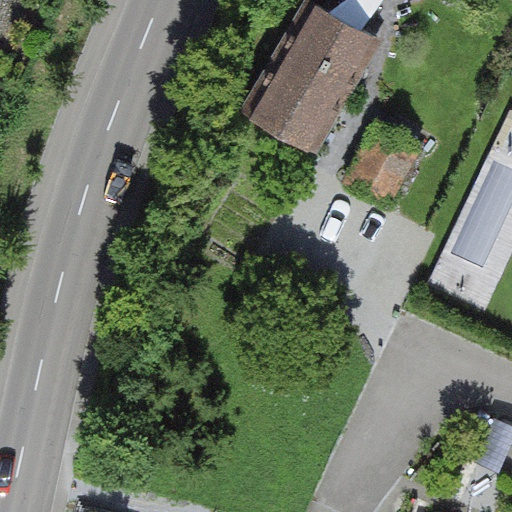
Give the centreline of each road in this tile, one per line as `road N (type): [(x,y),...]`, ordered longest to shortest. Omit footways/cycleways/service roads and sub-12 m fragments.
road 1 (primary): [(164,0),(103,148),(11,511)]
road 2 (residential): [(511,398),(425,358),(364,487),(365,511)]
